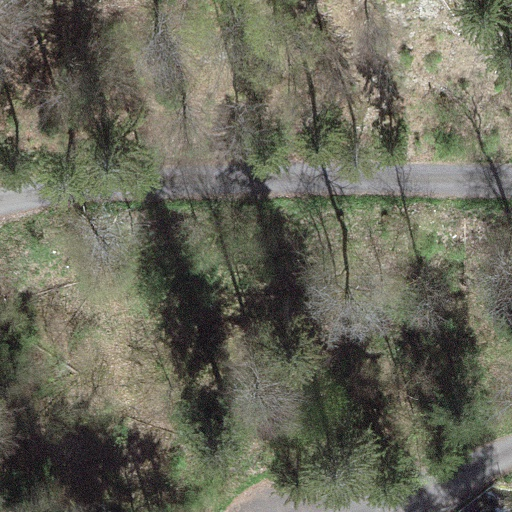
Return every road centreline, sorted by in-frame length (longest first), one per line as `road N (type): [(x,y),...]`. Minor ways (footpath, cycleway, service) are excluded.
road 1 (unclassified): [(0,206),(274,181),(511,182)]
road 2 (unclassified): [(354,511),(511,447)]
